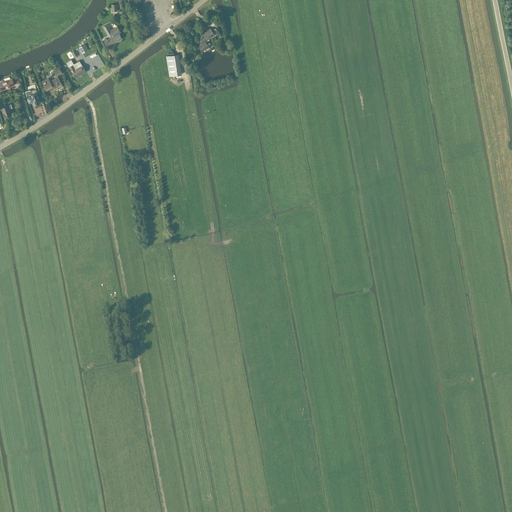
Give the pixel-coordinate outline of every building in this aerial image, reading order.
[(122,39),(119,33),(120,32),(117,26),(111,30),(107,24),(103,27),(109,37),(109,36),(110,38),(107,40),(106,38),(103,40),(107,47),(122,39)] [(217,26),(213,29),(219,36),(223,33),(217,26)] [(210,28),(198,38),(202,42),(198,45),(202,51),(209,46),(205,41),(215,34),(210,28)] [(88,50),(85,44),(79,47),(82,53),(88,50)] [(178,54),(166,56),(169,76),(181,74),(178,54)] [(75,69),(72,65),(69,67),(75,78),(86,72),(82,65),(75,69)] [(53,69),(57,76),(62,73),(58,66),(53,69)] [(47,91),(50,89),(52,92),(63,86),(58,77),(50,81),(48,78),(42,82),(47,91)] [(0,82),(0,83),(2,88),(3,89),(10,86),(14,84),(12,79),(8,80),(0,82)] [(29,90),(25,91),(28,102),(33,101),(34,104),(35,104),(35,105),(40,103),(39,102),(40,102),(37,92),(31,94),(29,90)] [(8,105),(1,107),(5,117),(11,115),(8,105)]
